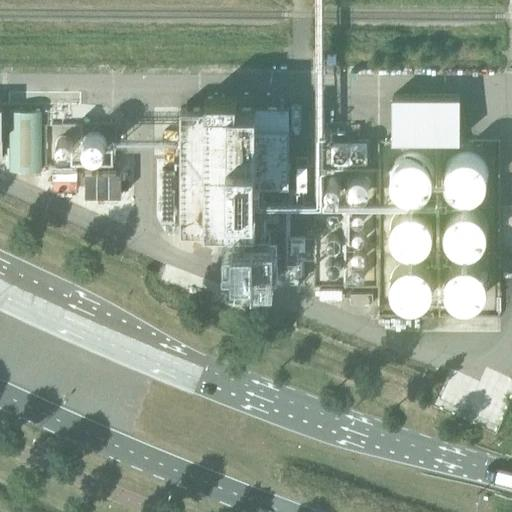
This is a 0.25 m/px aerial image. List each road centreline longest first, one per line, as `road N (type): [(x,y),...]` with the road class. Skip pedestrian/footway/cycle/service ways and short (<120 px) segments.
road 1 (primary): [(511,476),(214,373),(0,280)]
road 2 (primary): [(0,392),(280,511)]
